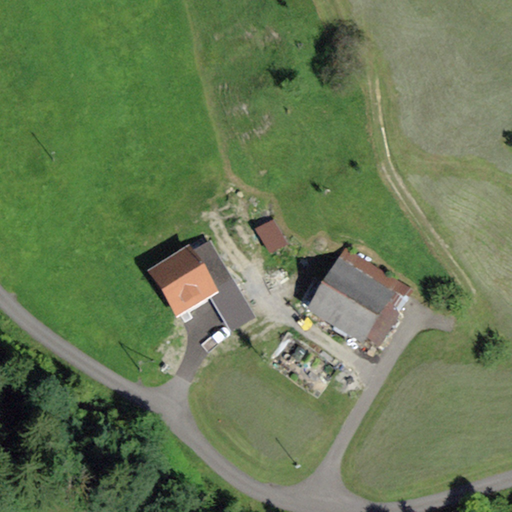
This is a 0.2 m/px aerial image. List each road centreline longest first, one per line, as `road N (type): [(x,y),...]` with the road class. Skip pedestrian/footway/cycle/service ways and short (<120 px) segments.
road 1 (residential): [(0,292),(27,323),(168,413),(225,471),(278,498),(391,511),(511,479)]
road 2 (track): [(413,323),(463,320),(473,308),(382,143),(369,0)]
road 3 (track): [(27,323),(82,179),(67,0)]
